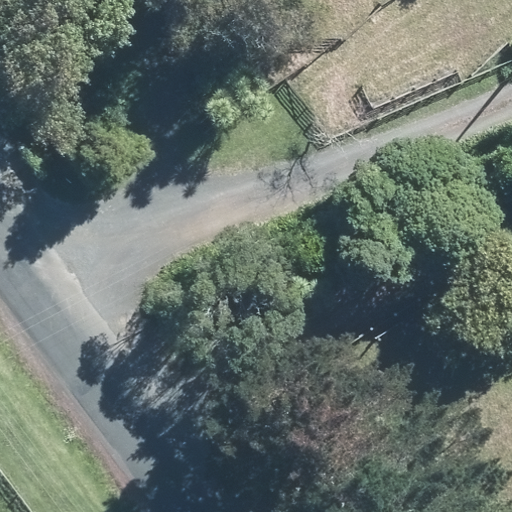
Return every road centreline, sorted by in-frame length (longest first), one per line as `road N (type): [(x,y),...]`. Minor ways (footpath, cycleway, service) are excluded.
road 1 (unclassified): [(1,337),(274,162),(511,57)]
road 2 (unclassified): [(123,511),(1,337)]
